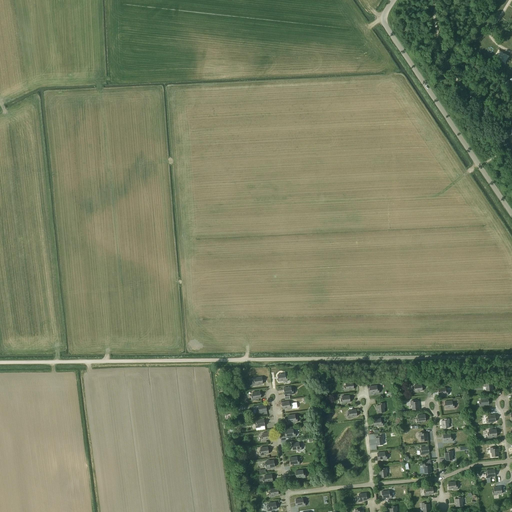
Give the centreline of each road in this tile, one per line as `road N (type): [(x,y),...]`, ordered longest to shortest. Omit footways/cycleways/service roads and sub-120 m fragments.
road 1 (unclassified): [(511,357),(0,361)]
road 2 (unclassified): [(511,214),(387,29),(383,18),(393,0)]
